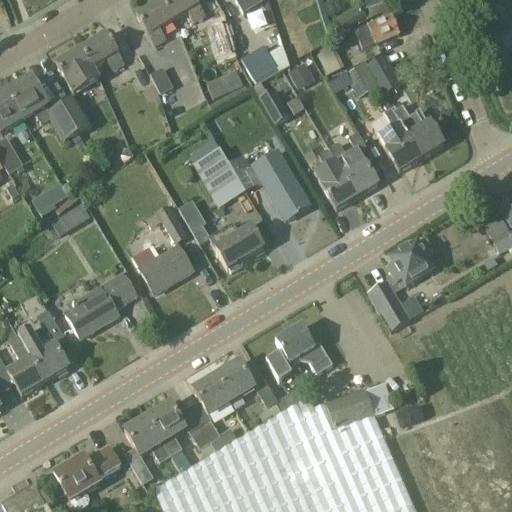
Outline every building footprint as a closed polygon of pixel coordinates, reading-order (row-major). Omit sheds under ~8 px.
[(193,0),(171,0),(162,6),(173,25),(187,17),(193,28),(206,21),(193,0)] [(232,0),(234,4),(243,18),(268,4),(266,0),(232,0)] [(376,18),(390,10),(388,7),(389,6),(387,0),(362,0),(366,13),(368,22),(376,18)] [(511,0),(501,0),(511,23),(511,0)] [(173,25),(162,6),(136,21),(154,52),(166,44),(160,33),(173,25)] [(346,18),(333,26),(340,37),(353,30),(346,18)] [(392,21),(355,35),(362,54),(400,39),(392,21)] [(107,38),(81,53),(93,73),(106,65),(112,76),(125,68),(107,38)] [(264,51),(241,65),(254,86),(256,90),(289,71),(283,50),(268,58),(264,51)] [(93,73),(81,53),(55,69),(73,100),(100,84),(93,73)] [(332,53),(318,59),(327,79),(341,73),(332,53)] [(384,101),(393,96),(399,92),(382,61),(367,71),(384,101)] [(304,69),(289,78),(296,91),(312,82),(304,69)] [(344,77),(327,88),(328,89),(334,99),(351,88),(357,98),(374,88),(362,69),(345,79),(344,77)] [(173,93),(163,73),(150,79),(160,99),(173,93)] [(243,92),(236,76),(206,89),(213,105),(243,92)] [(6,97),(24,126),(35,119),(41,129),(49,124),(63,148),(78,139),(61,110),(50,117),(47,112),(48,111),(31,82),(6,97)] [(260,88),(253,93),(260,104),(267,99),(260,88)] [(267,99),(260,104),(276,130),(289,122),(273,96),(267,99)] [(0,139),(24,126),(6,97),(0,100),(0,139)] [(76,101),(61,110),(78,139),(92,131),(76,101)] [(295,103),(287,108),(293,118),(302,113),(295,103)] [(393,116),(421,163),(444,150),(437,138),(441,136),(436,125),(431,128),(430,127),(427,128),(419,114),(415,116),(417,119),(412,121),(409,124),(401,111),(393,116)] [(385,121),(371,129),(379,142),(378,143),(385,154),(399,177),(421,163),(418,158),(393,116),(391,114),(383,118),(385,121)] [(339,149),(329,155),(357,202),(378,190),(365,168),(373,163),(358,138),(348,144),(354,154),(345,160),(339,149)] [(0,164),(9,179),(23,171),(7,143),(0,146),(0,164)] [(220,213),(245,198),(227,169),(219,155),(194,170),(220,213)] [(329,155),(320,161),(326,171),(327,171),(331,178),(319,185),(322,190),(321,191),(336,215),(357,202),(329,155)] [(242,160),(227,169),(245,198),(259,189),(242,160)] [(261,186),(285,226),(310,211),(286,171),(261,186)] [(511,185),(491,198),(511,233),(511,232),(511,185)] [(13,190),(7,194),(12,204),(19,200),(13,190)] [(52,195),(59,207),(67,202),(60,190),(52,195)] [(80,208),(48,225),(56,239),(88,221),(80,208)] [(175,251),(188,243),(168,211),(156,219),(175,251)] [(240,267),(257,257),(264,253),(251,232),(239,239),(233,230),(209,244),(227,275),(228,274),(230,278),(243,271),(240,267)] [(202,232),(193,237),(200,249),(209,244),(202,232)] [(511,251),(511,242),(510,240),(495,249),(500,258),(511,251)] [(397,287),(402,284),(406,290),(433,274),(425,260),(432,256),(426,245),(419,249),(418,247),(390,263),(392,267),(387,270),(397,287)] [(152,250),(131,263),(139,275),(154,301),(194,278),(181,257),(178,251),(168,257),(159,262),(152,250)] [(493,262),(483,268),(487,275),(497,269),(493,262)] [(103,297),(65,320),(79,345),(118,321),(114,314),(136,301),(123,279),(101,293),(103,297)] [(367,298),(390,337),(410,326),(387,287),(367,298)] [(31,324),(41,316),(30,302),(20,309),(31,324)] [(63,339),(49,317),(37,324),(48,342),(51,347),(63,339)] [(287,370),(289,369),(300,362),(306,364),(316,380),(333,370),(320,348),(315,351),(303,331),(276,347),(282,357),(280,358),(279,357),(265,365),(278,387),(282,385),(280,383),(291,376),(287,370)] [(36,349),(26,355),(45,387),(70,373),(55,348),(65,342),(63,339),(51,347),(48,342),(36,349)] [(21,368),(7,377),(14,390),(21,402),(45,387),(26,355),(18,341),(8,347),(21,368)] [(216,381),(231,407),(236,414),(245,409),(241,401),(255,393),(239,367),(216,381)] [(208,421),(231,407),(216,381),(192,396),(208,421)] [(257,396),(267,414),(278,408),(267,390),(257,396)] [(158,492),(153,494),(154,495),(161,511),(413,511),(375,421),(384,417),(378,400),(367,404),(364,396),(315,415),(314,412),(309,401),(305,404),(304,404),(264,428),(216,457),(205,463),(158,492)] [(148,423),(163,447),(171,461),(182,455),(173,440),(185,434),(171,410),(148,423)] [(148,423),(125,437),(135,453),(139,461),(151,454),(160,468),(171,461),(163,447),(148,423)] [(199,431),(209,449),(219,444),(208,426),(199,431)] [(200,455),(209,449),(199,431),(189,437),(200,455)] [(88,500),(86,497),(99,489),(97,486),(119,473),(107,453),(85,466),(83,462),(54,479),(70,507),(70,506),(72,510),(74,511),(84,511),(88,510),(89,505),(88,500)] [(139,461),(135,453),(125,459),(134,475),(145,469),(140,460),(139,461)] [(1,511),(51,511),(53,511),(48,503),(46,499),(40,503),(37,499),(33,492),(1,511)]
